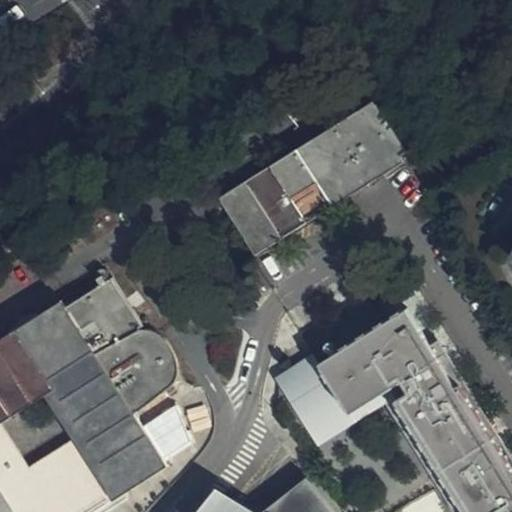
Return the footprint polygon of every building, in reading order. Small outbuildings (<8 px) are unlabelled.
[(377,99),(224,200),(258,252),(336,201),(328,188),(376,156),(385,168),(390,177),(411,163),(405,155),(411,150),(377,99)] [(328,188),(336,201),(385,168),(376,156),(328,188)] [(132,410),(168,382),(176,374),(177,357),(175,349),(170,339),(159,329),(150,327),(137,324),(142,320),(111,274),(0,346),(0,511),(78,511),(190,437),(176,400),(140,422),(132,410)] [(511,511),(511,462),(444,355),(441,356),(433,344),(410,306),(322,361),(353,411),(398,384),(405,397),(389,407),(450,511),(338,511),(310,475),(260,511),(257,511),(226,493),(210,511),(511,511)] [(322,361),(284,385),(315,435),(353,411),(322,361)] [(269,511),(218,483),(194,511),(269,511)]
